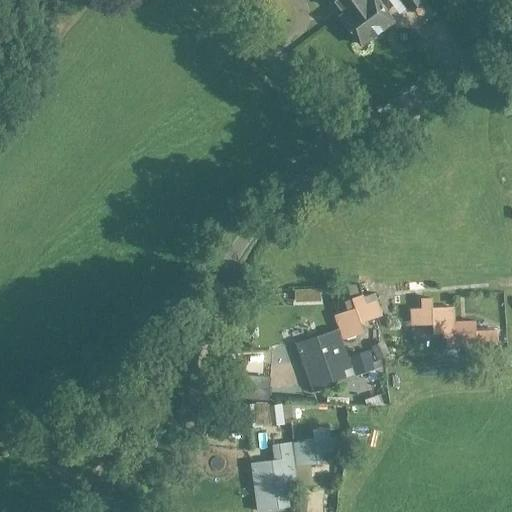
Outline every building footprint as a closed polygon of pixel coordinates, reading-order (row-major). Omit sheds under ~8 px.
[(362,0),(330,0),(341,15),(342,15),(362,0)] [(362,0),(342,15),(341,15),(340,16),(362,45),(394,21),(378,0),(362,0)] [(401,0),(408,10),(421,0),(401,0)] [(477,157),(503,148),(486,96),(460,105),(477,157)] [(441,135),(428,141),(444,176),(456,171),(441,135)] [(340,201),(346,229),(354,228),(350,210),(363,207),(360,196),(340,201)] [(465,217),(463,208),(442,211),(444,221),(465,217)] [(426,215),(425,237),(441,238),(442,216),(426,215)] [(344,281),(361,284),(367,248),(350,245),(344,281)] [(468,255),(425,257),(426,273),(454,272),(455,277),(469,276),(468,255)] [(425,260),(404,259),(403,276),(424,277),(425,260)] [(335,270),(317,275),(320,287),(338,282),(335,270)] [(409,283),(380,285),(381,299),(410,297),(409,283)] [(511,288),(500,289),(502,323),(511,322),(511,288)] [(363,322),(383,317),(377,291),(345,299),(348,311),(336,314),(342,338),(366,333),(363,322)] [(433,298),(421,299),(422,325),(434,325),(434,334),(456,333),(455,322),(454,307),(433,308),(433,298)] [(476,321),(455,322),(456,333),(456,348),(477,347),(478,357),(490,356),(488,330),(477,330),(476,321)] [(342,368),(350,365),(338,330),(298,344),(313,388),(346,377),(342,368)] [(369,351),(351,356),(356,370),(373,364),(369,351)] [(249,368),(264,367),(263,353),(248,354),(249,368)] [(246,375),(244,398),(269,400),(270,376),(246,375)] [(279,383),(279,396),(295,395),(295,382),(279,383)] [(258,403),(243,405),(245,428),(260,427),(285,424),(283,403),(267,405),(267,403),(258,404),(258,403)] [(457,429),(457,417),(439,417),(440,451),(485,450),(485,428),(457,429)] [(314,438),(293,441),(296,467),(323,463),(322,453),(333,452),(329,427),(312,429),(314,438)] [(296,467),(293,441),(272,444),(274,459),(251,462),(257,511),(290,507),(287,484),(298,483),(296,467)] [(511,482),(511,454),(490,455),(490,465),(503,465),(504,483),(511,482)] [(465,470),(465,483),(483,483),(483,470),(465,470)] [(511,511),(511,502),(503,503),(503,511),(511,511)]
